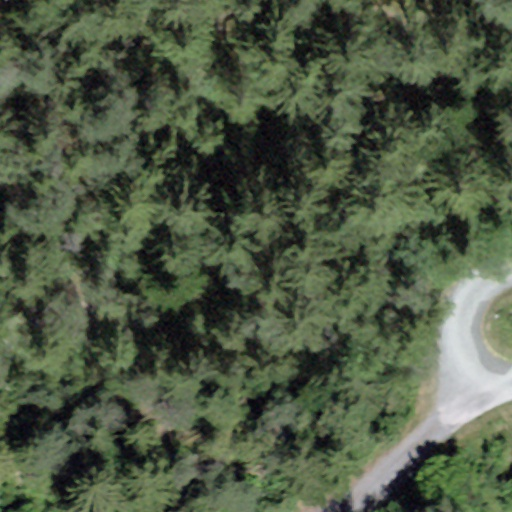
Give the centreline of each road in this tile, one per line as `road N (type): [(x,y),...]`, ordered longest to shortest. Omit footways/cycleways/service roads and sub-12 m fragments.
road 1 (unclassified): [(511,386),(482,392),(458,352),(463,291),(511,277)]
road 2 (track): [(482,392),(347,511)]
